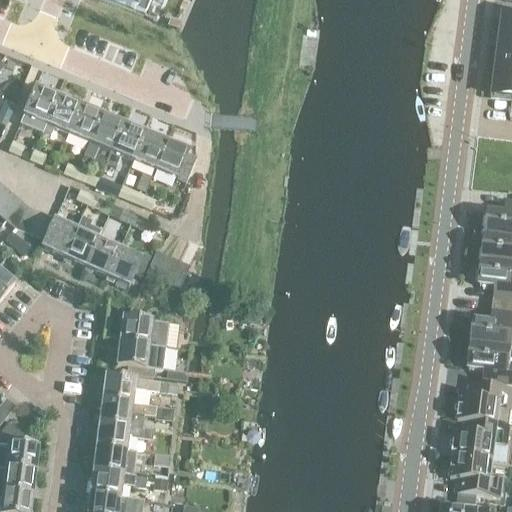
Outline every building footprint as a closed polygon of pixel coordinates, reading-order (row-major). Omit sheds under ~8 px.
[(106,0),(144,16),(150,0),(106,0)] [(511,20),(506,20),(496,99),(511,101),(511,116),(511,121),(511,20)] [(41,136),(57,100),(34,91),(20,127),(41,136)] [(67,137),(79,109),(57,100),(41,136),(50,140),(54,131),(67,137)] [(67,137),(88,145),(89,146),(101,118),(79,109),(67,137)] [(0,115),(0,125),(6,128),(11,117),(1,113),(0,115)] [(98,150),(111,155),(123,127),(101,118),(89,146),(88,145),(82,159),(92,163),(98,150)] [(134,128),(132,131),(123,127),(111,155),(106,166),(116,170),(121,159),(133,164),(145,136),(143,136),(144,132),(134,128)] [(155,136),(154,140),(145,136),(133,164),(154,173),(166,145),(165,145),(166,141),(155,136)] [(13,144),(8,154),(20,159),(25,149),(13,144)] [(188,154),(187,154),(188,150),(177,146),(176,149),(166,145),(154,173),(177,182),(176,184),(185,188),(192,173),(182,169),(188,154)] [(29,164),(41,169),(45,158),(34,153),(29,164)] [(61,178),(74,183),(79,171),(66,166),(61,178)] [(96,192),(101,180),(87,175),(83,186),(96,192)] [(139,210),(143,199),(151,180),(144,177),(137,193),(140,194),(139,197),(131,193),(126,204),(139,210)] [(101,180),(96,192),(106,196),(111,185),(101,180)] [(0,207),(10,195),(1,188),(0,188),(0,207)] [(87,209),(92,198),(79,193),(74,204),(87,209)] [(0,218),(4,221),(19,203),(10,195),(0,207),(0,218)] [(92,198),(87,209),(98,214),(102,203),(92,198)] [(143,199),(139,210),(150,214),(154,203),(143,199)] [(4,221),(15,231),(17,232),(30,211),(28,211),(19,203),(4,221)] [(39,216),(30,211),(17,232),(26,236),(30,238),(39,216)] [(130,229),(134,218),(122,212),(117,223),(130,229)] [(511,215),(490,213),(487,238),(511,240),(511,215)] [(30,238),(35,240),(41,243),(51,220),(39,216),(30,238)] [(134,218),(130,229),(141,233),(145,223),(134,218)] [(64,260),(85,270),(97,243),(101,235),(89,229),(91,225),(80,219),(74,232),(76,233),(64,260)] [(54,223),(44,245),(42,250),(64,260),(76,233),(74,232),(54,223)] [(13,252),(26,237),(26,236),(17,232),(15,231),(11,235),(11,234),(3,244),(13,252)] [(26,237),(13,252),(22,260),(30,251),(28,249),(35,240),(30,238),(26,236),(26,237)] [(511,240),(487,238),(483,263),(511,266),(511,240)] [(107,280),(119,253),(97,243),(85,270),(107,280)] [(119,253),(107,280),(129,290),(133,280),(140,283),(150,261),(140,256),(137,261),(119,253)] [(157,281),(167,259),(156,254),(146,276),(157,281)] [(0,304),(14,288),(4,279),(15,266),(6,259),(0,266),(0,304)] [(167,259),(157,281),(169,287),(179,264),(167,259)] [(511,266),(483,263),(480,287),(502,290),(500,302),(511,303),(511,266)] [(179,264),(169,287),(179,291),(189,269),(179,264)] [(511,315),(511,303),(500,302),(499,314),(511,315)] [(511,315),(499,314),(497,325),(475,322),(472,347),(511,351),(511,315)] [(123,321),(120,345),(149,348),(149,349),(165,351),(168,327),(123,321)] [(117,370),(126,371),(125,379),(152,382),(153,373),(146,373),(149,349),(149,348),(120,345),(117,370)] [(511,352),(472,347),(468,373),(492,376),(490,386),(511,389),(511,352)] [(102,403),(149,409),(150,396),(168,398),(168,397),(175,397),(176,389),(105,380),(102,403)] [(454,426),(466,427),(496,431),(498,415),(508,417),(511,395),(470,390),(469,403),(457,402),(454,426)] [(149,409),(102,403),(99,427),(128,431),(141,433),(142,420),(174,424),(175,413),(148,410),(149,409)] [(0,446),(7,447),(5,462),(0,461),(0,470),(4,471),(34,475),(37,451),(29,450),(29,443),(9,427),(0,437),(0,446)] [(126,452),(127,442),(150,445),(152,435),(141,433),(128,431),(99,427),(96,450),(125,454),(126,452)] [(496,431),(466,427),(464,441),(453,439),(450,462),(490,467),(492,451),(503,453),(505,432),(496,431)] [(93,474),(136,479),(139,453),(126,452),(125,454),(96,450),(93,474)] [(152,469),(168,471),(170,460),(154,458),(152,469)] [(488,482),(490,467),(450,462),(447,482),(459,484),(457,498),(462,498),(484,501),(496,502),(499,483),(488,482)] [(1,495),(31,498),(34,475),(4,471),(1,495)] [(90,497),(120,501),(121,489),(144,492),(145,485),(154,486),(153,493),(167,494),(168,482),(155,481),(155,482),(146,481),(136,480),(136,479),(93,474),(90,497)] [(29,511),(31,498),(1,495),(0,506),(0,511),(29,511)] [(118,511),(120,501),(90,497),(88,511),(118,511)] [(141,511),(143,503),(130,502),(128,511),(141,511)]
